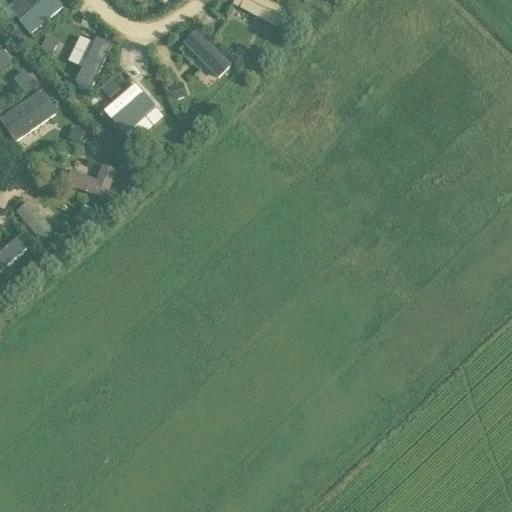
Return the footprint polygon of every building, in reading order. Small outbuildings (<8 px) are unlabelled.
[(16,0),(6,7),(26,35),(62,11),(54,0),(16,0)] [(269,0),(235,0),(232,8),(277,27),(286,7),(269,0)] [(182,44),(217,80),(231,67),(196,31),(182,44)] [(78,66),(90,41),(79,36),(67,61),(78,66)] [(58,43),(47,38),(41,50),(52,56),(58,43)] [(92,38),(77,83),(90,88),(105,42),(92,38)] [(233,55),(242,65),(251,55),(242,46),(233,55)] [(0,48),(0,70),(11,60),(0,48)] [(13,80),(24,94),(35,85),(25,71),(13,80)] [(112,81),(100,91),(108,100),(120,90),(112,81)] [(103,108),(125,141),(160,117),(137,84),(103,108)] [(0,120),(13,142),(57,115),(42,90),(0,116),(0,120)] [(98,179),(73,173),(69,190),(107,199),(114,169),(101,166),(98,179)] [(28,201),(14,212),(40,245),(54,234),(28,201)] [(21,238),(0,251),(0,270),(30,252),(21,238)]
